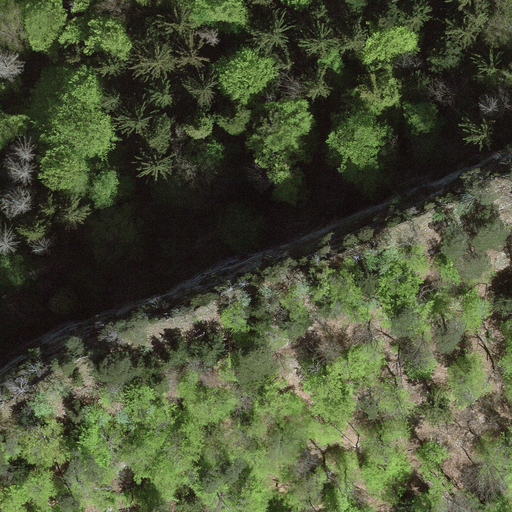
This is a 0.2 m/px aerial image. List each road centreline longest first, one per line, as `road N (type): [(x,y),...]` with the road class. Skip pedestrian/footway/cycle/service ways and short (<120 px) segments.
road 1 (motorway): [(187,0),(443,511)]
road 2 (motorway): [(0,99),(212,511)]
road 3 (motorway): [(511,213),(406,0)]
